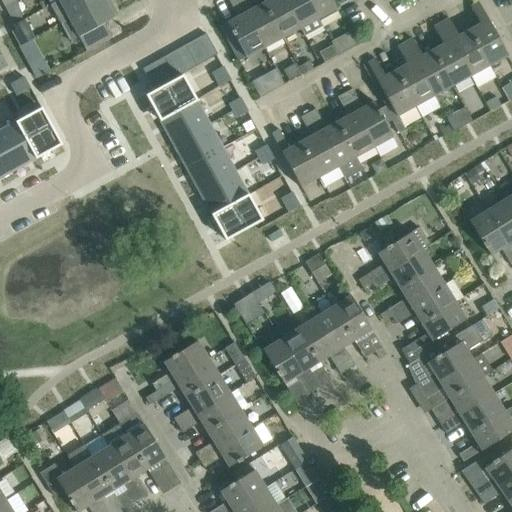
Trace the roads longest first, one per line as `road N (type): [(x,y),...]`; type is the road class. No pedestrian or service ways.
road 1 (residential): [(377,371),(293,422),(324,466),(405,419)]
road 2 (residential): [(109,58),(68,94),(69,112),(98,165),(0,220)]
road 3 (residential): [(266,98),(390,32)]
